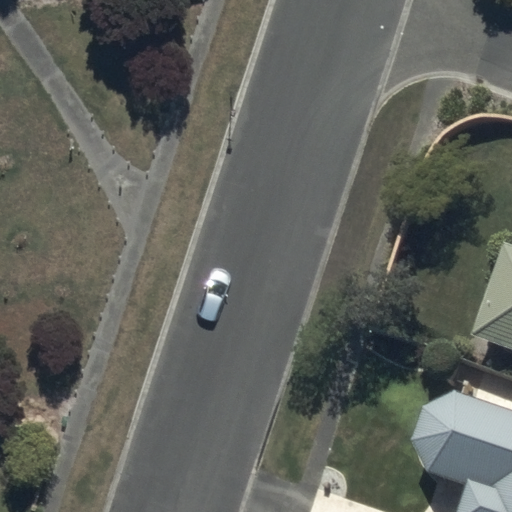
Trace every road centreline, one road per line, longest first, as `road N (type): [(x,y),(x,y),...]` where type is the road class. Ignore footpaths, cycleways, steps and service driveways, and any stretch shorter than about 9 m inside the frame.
road 1 (residential): [(173,511),(334,0)]
road 2 (residential): [(397,0),(511,42)]
